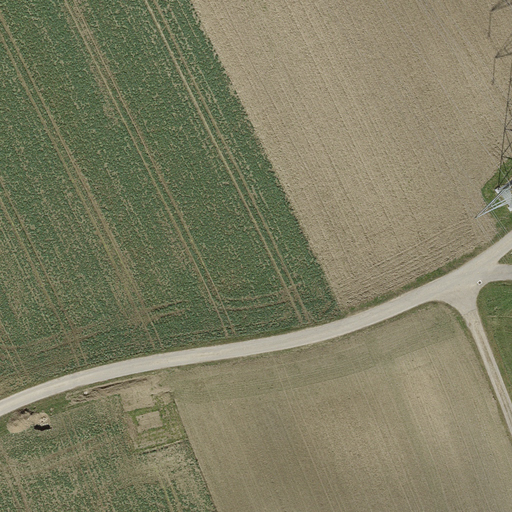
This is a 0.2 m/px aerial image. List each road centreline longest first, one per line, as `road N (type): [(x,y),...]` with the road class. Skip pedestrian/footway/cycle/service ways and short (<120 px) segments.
road 1 (track): [(0,409),(107,372),(341,328),(466,271)]
road 2 (track): [(455,277),(511,418)]
